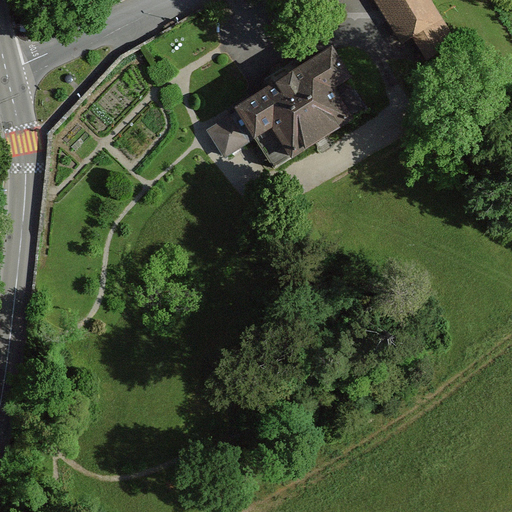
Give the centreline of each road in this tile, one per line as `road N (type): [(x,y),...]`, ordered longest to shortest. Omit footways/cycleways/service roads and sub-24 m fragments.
road 1 (secondary): [(4,73),(24,197),(0,392)]
road 2 (motorway): [(511,387),(330,511)]
road 3 (residential): [(168,0),(4,73)]
